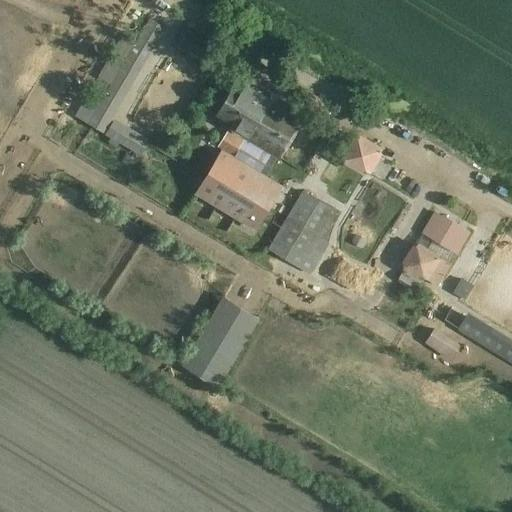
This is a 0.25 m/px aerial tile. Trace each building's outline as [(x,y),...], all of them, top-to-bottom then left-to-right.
[(146,13),(85,121),(102,134),(164,26),(146,13)] [(236,86),(218,116),(235,126),(224,144),(221,149),(221,150),(234,158),(245,139),(279,160),(304,119),(246,84),(242,90),(236,86)] [(326,118),(333,105),(315,95),(308,108),(326,118)] [(104,135),(140,153),(150,137),(112,117),(102,134),(104,135)] [(309,148),(297,175),(309,180),(320,153),(309,148)] [(234,158),(221,150),(195,193),(255,230),(281,187),(264,177),(234,158)] [(348,225),(325,270),(339,285),(379,245),(384,250),(389,240),(390,240),(405,210),(370,245),(384,219),(390,212),(400,194),(391,185),(369,173),(363,180),(351,201),(346,207),(340,217),(348,225)] [(304,191),(269,249),(281,256),(311,274),(322,255),(314,250),(337,211),(304,191)] [(433,210),(401,267),(438,285),(470,231),(433,210)] [(403,275),(398,283),(413,293),(418,285),(403,275)] [(258,318),(222,296),(180,362),(219,385),(258,318)] [(511,343),(467,316),(457,333),(511,365),(511,343)] [(459,344),(434,328),(424,344),(450,360),(459,344)]
